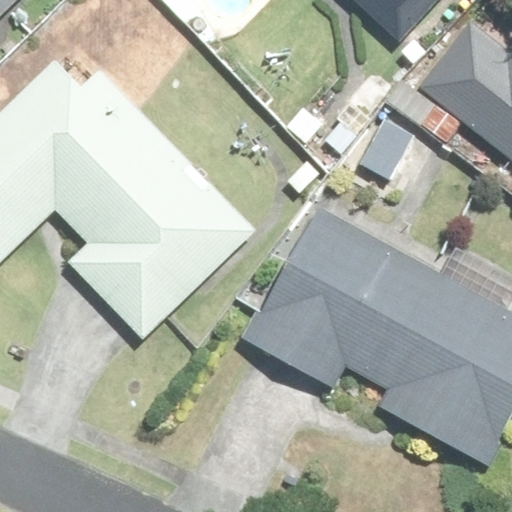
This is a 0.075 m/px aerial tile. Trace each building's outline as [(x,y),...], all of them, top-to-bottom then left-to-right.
[(0,0),(0,33),(32,0),(0,0)] [(367,0),(397,26),(420,0),(367,0)] [(511,19),(486,0),(425,78),(511,145),(511,19)] [(77,37),(0,112),(0,255),(7,262),(64,205),(97,238),(72,262),(143,333),(258,220),(77,37)] [(511,423),(511,285),(316,190),(246,333),(339,378),(347,363),(391,385),(384,400),(497,455),(511,423)]
